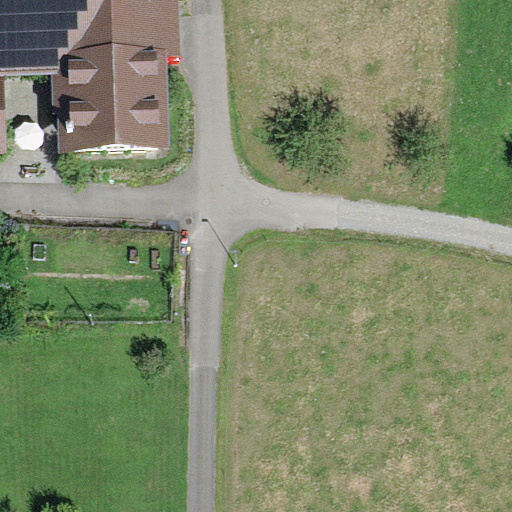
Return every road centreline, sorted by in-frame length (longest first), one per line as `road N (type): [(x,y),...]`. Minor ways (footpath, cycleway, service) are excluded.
road 1 (track): [(0,201),(360,210),(511,237)]
road 2 (residential): [(206,0),(212,157),(205,511)]
